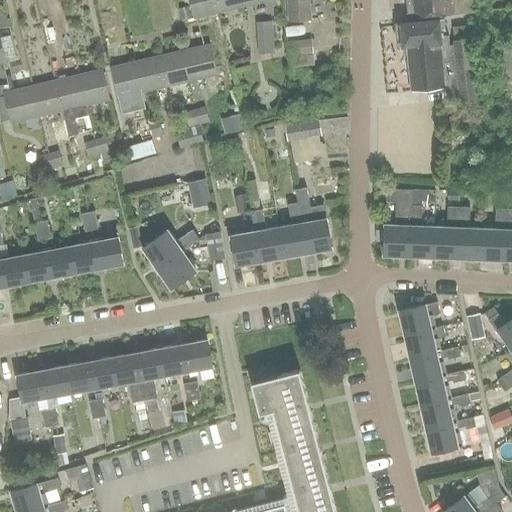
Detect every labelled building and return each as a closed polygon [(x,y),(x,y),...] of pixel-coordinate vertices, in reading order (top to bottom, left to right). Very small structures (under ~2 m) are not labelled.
[(188,0),(193,17),(217,12),(213,0),(188,0)] [(238,0),(213,0),(217,12),(240,6),(238,0)] [(309,0),(287,0),(289,23),(311,21),(309,0)] [(406,0),(408,19),(474,13),(472,0),(406,0)] [(189,7),(180,9),(183,20),(191,18),(189,7)] [(256,21),(258,54),(274,53),(271,20),(256,21)] [(448,34),(440,35),(439,29),(445,28),(444,20),(401,24),(404,46),(405,46),(406,54),(410,53),(414,91),(452,87),(453,100),(461,99),(462,111),(479,109),(478,97),(482,97),(475,25),(453,27),(454,43),(449,43),(448,34)] [(288,39),(290,64),(315,63),(314,38),(288,39)] [(210,46),(181,53),(188,80),(217,73),(210,46)] [(165,86),(188,80),(181,53),(158,58),(165,86)] [(141,91),(165,86),(158,58),(134,64),(141,91)] [(111,70),(117,97),(119,105),(127,103),(126,95),(141,91),(134,64),(111,70)] [(86,105),(86,104),(110,99),(103,71),(79,77),(86,105)] [(63,110),(69,136),(78,133),(75,118),(89,114),(86,104),(86,105),(79,77),(56,83),(63,110)] [(39,116),(63,110),(56,83),(32,88),(39,116)] [(10,123),(39,116),(32,88),(5,95),(3,95),(10,123)] [(205,108),(195,111),(199,125),(209,122),(205,108)] [(199,125),(195,111),(184,114),(189,128),(199,125)] [(239,114),(221,120),(225,135),(243,129),(239,114)] [(321,136),(319,119),(285,124),(287,141),(321,136)] [(149,125),(153,139),(163,136),(159,122),(149,125)] [(143,142),(153,139),(149,125),(138,128),(143,142)] [(199,125),(189,128),(176,132),(180,148),(203,141),(199,125)] [(273,130),(266,131),(267,138),(275,137),(273,130)] [(95,141),(99,155),(109,152),(105,138),(95,141)] [(151,140),(128,147),(132,160),(155,153),(151,140)] [(89,158),(99,155),(95,141),(84,144),(89,158)] [(49,155),(53,169),(63,166),(59,152),(49,155)] [(43,172),(53,169),(49,155),(38,158),(43,172)] [(206,179),(188,182),(193,209),(211,205),(206,179)] [(260,260),(284,256),(279,225),(266,228),(262,206),(260,206),(255,179),(245,181),(254,230),(255,230),(260,260)] [(17,195),(13,181),(0,183),(0,194),(1,199),(17,195)] [(310,207),(306,186),(296,188),(298,201),(299,201),(308,251),(332,247),(324,205),(310,207)] [(386,224),(385,255),(409,256),(411,205),(412,205),(413,189),(395,188),(388,193),(387,201),(397,201),(396,224),(386,224)] [(448,190),(448,200),(458,200),(459,190),(448,190)] [(246,195),(236,197),(239,214),(249,212),(246,195)] [(483,228),(481,260),(505,261),(508,213),(508,204),(506,204),(506,195),(498,195),(498,203),(495,203),(494,229),(483,228)] [(30,208),(28,208),(31,220),(40,218),(36,199),(28,201),(30,208)] [(279,225),(284,256),(308,251),(299,201),(298,201),(288,203),(292,223),(279,225)] [(411,205),(409,256),(433,257),(435,226),(422,225),(423,205),(412,205),(411,205)] [(435,226),(433,257),(457,258),(460,206),(458,206),(448,206),(447,226),(435,226)] [(460,206),(457,258),(481,260),(483,228),(469,228),(470,207),(460,206)] [(94,239),(100,268),(124,263),(118,236),(105,239),(104,237),(105,236),(103,227),(97,228),(94,212),(88,213),(91,230),(93,239),(94,239)] [(82,214),(85,231),(91,230),(88,213),(82,214)] [(42,221),(45,239),(50,238),(47,220),(42,221)] [(45,239),(42,221),(35,223),(38,240),(45,239)] [(169,229),(144,246),(158,267),(183,250),(200,238),(193,229),(177,240),(169,229)] [(255,230),(254,230),(231,234),(237,265),(260,260),(255,230)] [(206,234),(210,260),(225,257),(221,231),(206,234)] [(86,243),(71,246),(76,272),(100,268),(94,239),(93,239),(85,240),(86,243)] [(57,246),(47,248),(52,277),(76,272),(71,246),(58,248),(57,246)] [(39,252),(24,255),(29,281),(52,277),(47,248),(38,250),(39,252)] [(197,270),(183,250),(158,267),(172,287),(197,270)] [(29,281),(24,255),(10,258),(10,255),(0,257),(0,260),(5,286),(29,281)] [(439,302),(427,304),(399,310),(405,334),(436,327),(433,315),(441,313),(439,302)] [(466,316),(471,340),(485,337),(480,313),(466,316)] [(511,349),(511,348),(511,319),(505,324),(497,314),(489,320),(502,339),(504,338),(511,349)] [(443,327),(436,328),(436,327),(405,334),(410,358),(441,351),(438,337),(445,336),(443,327)] [(209,339),(185,343),(190,371),(199,370),(199,368),(214,365),(209,339)] [(185,343),(161,348),(166,374),(179,371),(180,373),(190,371),(185,343)] [(161,348),(137,352),(146,400),(148,411),(158,409),(153,378),(152,377),(166,374),(161,348)] [(458,348),(441,352),(441,351),(410,358),(415,381),(446,374),(442,358),(447,357),(448,359),(460,356),(458,348)] [(137,352),(113,357),(118,383),(129,381),(133,403),(135,403),(143,401),(146,400),(137,352)] [(113,357),(89,361),(95,390),(105,388),(104,386),(118,383),(113,357)] [(89,361),(66,366),(71,392),(86,390),(86,391),(95,390),(89,361)] [(66,366),(42,370),(47,399),(58,397),(58,395),(71,392),(66,366)] [(335,511),(299,369),(251,382),(259,413),(273,410),(298,511),(335,511)] [(42,370),(18,375),(23,402),(38,399),(39,401),(47,399),(42,370)] [(497,380),(500,385),(511,377),(511,371),(511,370),(497,380)] [(415,381),(421,405),(451,398),(448,384),(447,381),(453,380),(453,383),(465,380),(463,371),(446,375),(446,374),(415,381)] [(511,377),(500,385),(504,390),(511,384),(511,377)] [(190,382),(193,399),(199,398),(196,381),(190,382)] [(193,399),(190,382),(184,383),(187,400),(193,399)] [(468,395),(451,399),(451,398),(421,405),(426,428),(456,422),(453,405),(458,403),(459,406),(470,403),(470,401),(468,395)] [(102,397),(95,399),(99,417),(106,415),(102,397)] [(99,417),(95,399),(89,400),(93,419),(99,418),(99,417)] [(143,401),(135,403),(136,410),(145,409),(143,401)] [(54,407),(49,408),(52,425),(57,424),(54,407)] [(49,408),(43,410),(46,426),(52,425),(49,408)] [(145,409),(137,411),(139,420),(147,419),(145,409)] [(511,419),(508,409),(489,417),(494,429),(511,420),(511,419)] [(10,419),(14,442),(31,439),(27,416),(10,419)] [(482,416),(456,422),(426,428),(431,452),(462,445),(458,427),(464,426),(464,429),(484,425),(482,416)] [(57,464),(68,462),(64,434),(53,436),(57,464)] [(490,444),(482,446),(485,461),(493,459),(490,444)] [(78,498),(94,493),(85,464),(65,470),(69,482),(76,480),(79,491),(76,492),(78,498)] [(467,493),(442,511),(482,511),(496,502),(505,495),(500,490),(494,468),(476,473),(481,488),(488,497),(481,502),(483,505),(475,511),(472,508),(476,505),(467,493)] [(11,491),(16,511),(25,511),(47,506),(47,505),(42,489),(48,487),(48,489),(60,486),(58,477),(37,483),(11,491)] [(49,511),(55,510),(56,511),(57,511),(67,509),(65,500),(47,505),(47,506),(25,511),(49,511)] [(496,502),(482,511),(500,511),(503,510),(496,502)] [(286,511),(285,503),(251,511),(286,511)]
